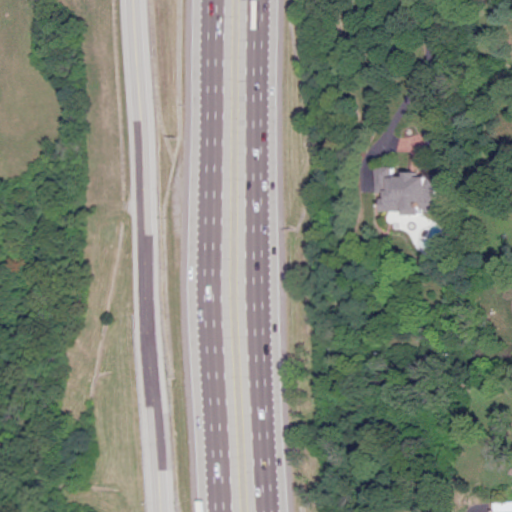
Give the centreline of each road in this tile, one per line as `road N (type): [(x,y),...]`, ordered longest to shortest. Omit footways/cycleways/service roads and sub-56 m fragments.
road 1 (tertiary): [(156,511),(131,0)]
road 2 (motorway): [(257,511),(249,0)]
road 3 (motorway): [(211,0),(218,511)]
